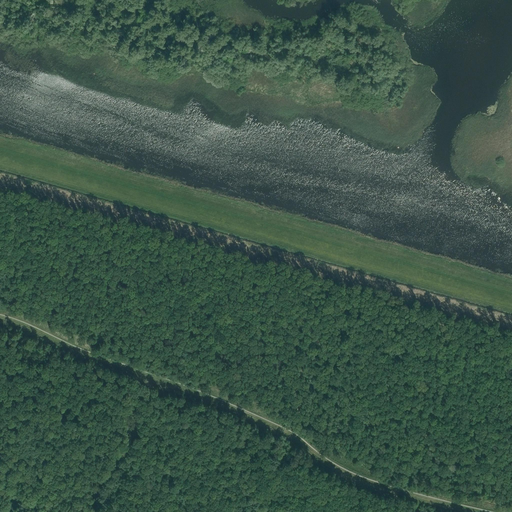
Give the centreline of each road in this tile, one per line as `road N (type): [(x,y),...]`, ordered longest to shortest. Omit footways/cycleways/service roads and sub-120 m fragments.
road 1 (track): [(511,293),(0,149)]
road 2 (track): [(0,317),(252,417),(351,475),(476,511)]
